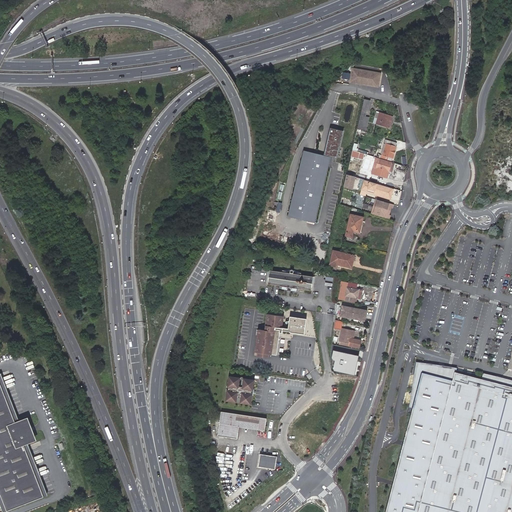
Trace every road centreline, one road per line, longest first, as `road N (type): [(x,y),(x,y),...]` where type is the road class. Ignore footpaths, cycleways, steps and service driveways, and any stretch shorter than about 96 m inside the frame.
road 1 (motorway): [(175,511),(154,391),(171,326),(240,188),(245,138),(233,96),(193,44),(136,19),(82,23),(0,54)]
road 2 (motorway): [(166,511),(135,362),(126,257),(128,199),(145,147),(174,106),(210,79),(422,0)]
road 3 (motorway): [(0,90),(50,115),(97,180),(153,511)]
road 4 (motorway): [(0,78),(188,64),(379,0)]
road 5 (motorway): [(350,0),(185,52),(0,65)]
road 6 (motorway): [(0,201),(86,371),(141,511)]
road 7 (secondary): [(317,480),(364,409),(415,224),(444,195)]
road 8 (secondary): [(421,180),(356,401),(308,473)]
road 9 (unclassified): [(325,312),(328,372),(283,434),(308,473)]
road 10 (secondary): [(443,151),(460,69),(462,0)]
road 11 (motorway): [(464,167),(480,131),(482,94),(511,35)]
road 12 (residential): [(334,90),(404,101),(427,157)]
